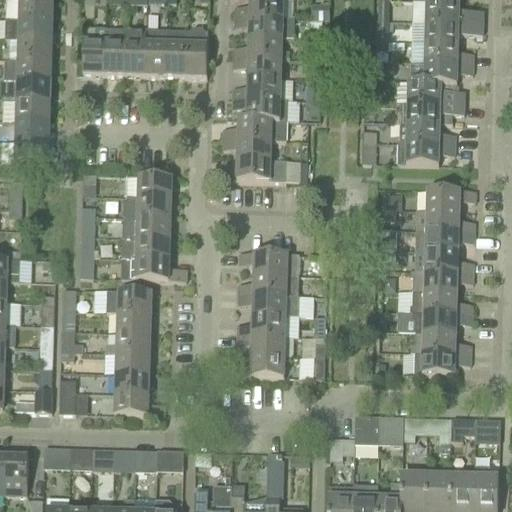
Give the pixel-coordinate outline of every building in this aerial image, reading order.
[(93,11),(93,0),(84,0),(84,11),(93,11)] [(126,10),(126,0),(117,0),(118,10),(126,10)] [(146,0),(126,0),(126,10),(146,11),(146,0)] [(146,0),(146,11),(148,11),(148,9),(167,9),(167,0),(146,0)] [(175,0),(167,0),(167,9),(176,10),(175,0)] [(208,0),(199,0),(200,8),(209,8),(208,0)] [(234,13),(234,23),(291,25),(291,0),(251,0),(252,3),(250,2),(250,13),(234,13)] [(412,0),(413,7),(426,8),(459,8),(458,0),(412,0)] [(6,4),(5,25),(19,26),(19,25),(52,27),(52,5),(20,4),(6,4)] [(377,26),(378,26),(387,27),(388,6),(378,6),(377,26)] [(426,8),(425,28),(482,29),(482,19),(458,19),(459,8),(426,8)] [(311,9),(310,26),(322,26),(328,26),(328,10),(311,9)] [(294,25),(291,25),(234,23),(234,34),(249,34),(249,44),(281,45),(293,45),(294,25)] [(19,25),(19,26),(5,25),(5,45),(18,45),(18,46),(51,47),(52,27),(19,25)] [(387,27),(378,26),(377,47),(386,47),(387,27)] [(482,29),(425,28),(425,48),(457,49),(458,40),(482,40),(482,29)] [(95,34),(94,48),(83,48),(82,80),(103,81),(105,35),(95,34)] [(189,37),(186,37),(185,84),(206,84),(208,38),(204,37),(201,34),(192,34),(189,37)] [(125,35),(105,35),(103,81),(124,82),(125,35)] [(125,35),(124,82),(144,82),(145,36),(125,35)] [(145,36),(144,82),(165,83),(166,36),(145,36)] [(186,37),(166,36),(165,83),(185,84),(186,37)] [(281,45),(249,44),(248,54),(233,54),(233,64),(281,65),(288,66),(288,57),(281,57),(281,45)] [(51,47),(18,46),(18,66),(51,67),(51,47)] [(386,47),(377,47),(377,59),(386,59),(386,47)] [(457,49),(425,48),(424,69),(472,70),(472,60),(457,59),(457,49)] [(281,65),(233,64),(232,75),(248,75),(247,84),(280,85),(281,65)] [(18,66),(18,67),(4,66),(3,86),(8,86),(50,88),(51,67),(18,66)] [(376,67),(376,87),(385,87),(385,67),(376,67)] [(424,69),(424,89),(440,90),(440,91),(454,91),(456,91),(457,80),(472,81),(472,70),(424,69)] [(309,73),(308,86),(320,86),(321,73),(309,73)] [(232,94),(232,105),(280,106),(280,85),(247,84),(247,95),(232,94)] [(50,88),(8,86),(8,100),(3,100),(3,106),(17,107),(49,108),(50,88)] [(320,86),(308,86),(306,86),(305,108),(309,108),(319,108),(320,86)] [(363,86),(363,108),(373,108),(374,86),(363,86)] [(424,89),(408,88),(407,109),(463,111),(464,100),(454,100),(454,91),(440,91),(440,90),(424,89)] [(232,105),(231,115),(247,116),(246,125),(246,126),(271,126),(271,127),(279,127),(286,127),(286,106),(280,106),(232,105)] [(17,107),(16,127),(49,129),(49,108),(17,107)] [(309,108),(309,114),(313,118),(319,119),(319,118),(319,108),(309,108)] [(373,108),(363,108),(362,116),(373,117),(373,108)] [(463,111),(407,109),(407,130),(439,131),(439,130),(451,130),(451,121),(463,121),(463,111)] [(246,126),(246,125),(238,125),(238,135),(223,135),(222,145),(270,147),(285,147),(286,127),(279,127),(271,127),(271,126),(246,126)] [(49,129),(16,127),(16,147),(48,149),(49,129)] [(439,131),(407,130),(398,130),(398,150),(454,151),(454,141),(439,140),(439,131)] [(375,138),(362,138),(362,149),(375,149),(375,138)] [(270,147),(222,145),(222,156),(237,156),(237,166),(270,167),(270,147)] [(48,149),(16,147),(15,169),(48,170),(48,149)] [(375,149),(362,149),(362,159),(375,160),(375,149)] [(398,150),(397,171),(438,172),(438,161),(454,162),(454,151),(398,150)] [(214,175),(214,187),(221,187),(269,188),(282,189),(283,182),(279,178),(279,167),(270,167),(237,166),(237,176),(221,176),(214,175)] [(297,169),(296,189),(305,190),(306,169),(305,169),(297,169)] [(83,181),(82,190),(82,202),(95,202),(95,181),(83,181)] [(127,182),(126,203),(171,205),(171,184),(127,182)] [(9,188),(8,215),(21,215),(21,189),(9,188)] [(426,217),(459,218),(459,208),(474,209),(475,197),(427,196),(426,217)] [(385,201),(384,215),(394,215),(394,216),(401,216),(401,202),(385,201)] [(126,203),(125,223),(125,224),(170,225),(171,205),(126,203)] [(94,213),(81,213),(81,221),(94,222),(94,213)] [(21,215),(8,215),(8,224),(20,224),(21,215)] [(459,218),(426,217),(416,217),(415,237),(474,239),(474,228),(459,228),(459,218)] [(81,221),(81,230),(80,242),(93,243),(94,222),(81,221)] [(123,223),(123,233),(122,244),(169,246),(170,225),(125,224),(125,223),(123,223)] [(474,239),(415,237),(414,257),(415,258),(458,259),(458,249),(473,249),(474,239)] [(80,242),(80,262),(92,263),(93,254),(93,243),(80,242)] [(122,244),(121,264),(169,266),(169,246),(122,244)] [(7,266),(19,266),(19,257),(7,257),(7,266)] [(415,258),(415,278),(472,280),(473,269),(457,269),(458,259),(415,258)] [(298,282),(299,261),(239,259),(238,271),(254,271),(253,281),(298,282)] [(80,262),(80,271),(79,285),(92,285),(92,271),(92,263),(80,262)] [(169,266),(121,264),(121,286),(135,286),(185,288),(186,276),(168,275),(169,266)] [(0,265),(0,287),(6,288),(18,288),(19,266),(7,266),(0,265)] [(54,267),(41,267),(41,275),(54,275),(54,267)] [(472,280),(415,278),(410,278),(410,284),(413,284),(412,298),(457,300),(457,290),(472,290),(472,280)] [(298,282),(253,281),(253,291),(238,290),(238,301),(297,303),(298,282)] [(105,317),(106,296),(95,295),(94,317),(105,317)] [(61,296),(61,308),(61,317),(73,317),(74,297),(61,296)] [(151,299),(107,297),(106,318),(118,319),(151,320),(151,299)] [(457,300),(412,298),(412,312),(409,312),(409,318),(412,318),(412,319),(471,321),(471,310),(456,310),(457,300)] [(297,303),(238,301),(237,311),(252,312),(252,322),(285,323),(298,324),(299,303),(297,303)] [(41,302),(40,310),(53,311),(53,302),(41,302)] [(53,311),(40,310),(40,319),(53,319),(53,311)] [(61,317),(61,325),(60,337),(73,337),(73,326),(73,317),(61,317)] [(118,319),(117,340),(150,341),(151,320),(118,319)] [(471,321),(412,319),(411,324),(415,327),(415,339),(455,341),(456,331),(471,331),(471,321)] [(237,331),(236,342),(284,343),(298,344),(298,324),(285,323),(252,322),(252,332),(237,331)] [(313,344),(324,344),(325,324),(314,324),(313,344)] [(5,331),(0,330),(0,352),(4,353),(4,352),(13,353),(14,332),(5,332),(5,331)] [(60,337),(60,349),(60,358),(81,359),(81,350),(72,350),(73,337),(60,337)] [(455,341),(415,339),(414,351),(410,354),(410,360),(414,360),(470,361),(470,351),(455,350),(455,341)] [(117,340),(117,351),(104,351),(104,359),(116,360),(149,361),(150,341),(117,340)] [(284,343),(236,342),(236,352),(251,353),(251,363),(284,364),(284,343)] [(52,346),(39,345),(39,354),(52,354),(52,346)] [(315,350),(314,364),(324,365),(324,350),(315,350)] [(52,354),(39,354),(39,362),(51,363),(52,354)] [(81,359),(60,358),(59,367),(72,367),(72,359),(81,359)] [(116,360),(116,380),(149,381),(149,361),(116,360)] [(470,361),(414,360),(414,381),(454,382),(454,371),(470,372),(470,361)] [(284,364),(251,363),(251,372),(236,372),(235,383),(283,385),(284,364)] [(324,365),(314,364),(313,386),(323,386),(324,365)] [(39,376),(39,388),(38,397),(51,397),(52,377),(39,376)] [(149,381),(116,380),(115,400),(148,401),(149,381)] [(60,386),(59,399),(75,399),(76,387),(60,386)] [(3,396),(0,395),(0,418),(14,419),(14,412),(3,408),(3,396)] [(51,397),(38,397),(35,397),(35,419),(51,420),(51,397)] [(75,399),(59,399),(59,420),(75,421),(75,399)] [(148,401),(115,400),(114,422),(163,423),(164,412),(148,411),(148,401)] [(355,423),(354,446),(354,451),(378,452),(379,424),(355,423)] [(379,424),(378,452),(402,453),(402,448),(403,425),(379,424)] [(403,425),(402,448),(414,448),(414,440),(426,440),(426,425),(403,425)] [(451,426),(426,425),(426,440),(438,441),(438,449),(450,449),(451,426)] [(474,426),(451,426),(450,449),(462,450),(462,441),(474,441),(474,426)] [(498,427),(474,426),(474,441),(486,442),(486,450),(498,450),(498,427)] [(341,445),(341,458),(354,459),(354,451),(354,446),(341,445)] [(44,454),(43,475),(56,475),(57,454),(44,454)] [(91,476),(92,455),(83,455),(83,476),(91,476)] [(101,455),(92,455),(91,476),(100,477),(101,455)] [(135,478),(135,457),(126,456),(126,477),(135,478)] [(144,457),(135,457),(135,478),(143,478),(144,457)] [(170,458),(170,470),(183,471),(183,458),(170,458)] [(279,511),(280,504),(281,461),(267,460),(266,504),(265,511),(279,511)] [(290,461),(289,473),(309,473),(309,462),(290,461)] [(6,462),(4,501),(27,502),(28,463),(6,462)] [(400,483),(400,490),(400,507),(401,507),(400,511),(424,511),(425,483),(400,483)] [(425,483),(424,511),(447,511),(449,484),(425,483)] [(471,511),(473,485),(449,484),(447,511),(471,511)] [(497,511),(498,485),(473,485),(471,511),(497,511)] [(376,506),(376,511),(400,511),(401,507),(400,507),(400,490),(390,490),(389,506),(376,506)] [(207,511),(208,502),(194,502),(193,511),(229,511),(230,503),(231,503),(231,493),(213,492),(212,511),(207,511)] [(265,511),(266,504),(243,508),(243,503),(231,503),(230,503),(229,511),(265,511)]
